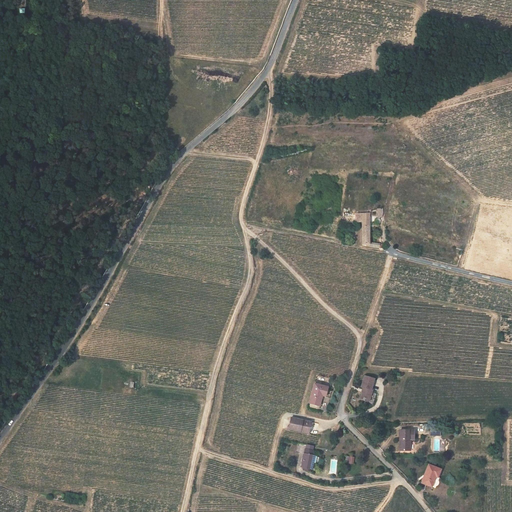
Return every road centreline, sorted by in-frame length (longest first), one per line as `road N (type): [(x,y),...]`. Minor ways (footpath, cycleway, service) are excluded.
road 1 (tertiary): [(0,439),(172,163),(267,70),(295,0)]
road 2 (track): [(267,70),(269,114),(241,218),(250,272),(211,381),(197,449)]
road 3 (track): [(400,478),(325,488),(197,449)]
road 4 (track): [(244,228),(354,330),(352,369)]
road 5 (residential): [(352,369),(341,415),(428,511)]
road 6 (track): [(161,0),(158,63),(102,133)]
road 7 (residential): [(385,243),(400,255),(511,283)]
